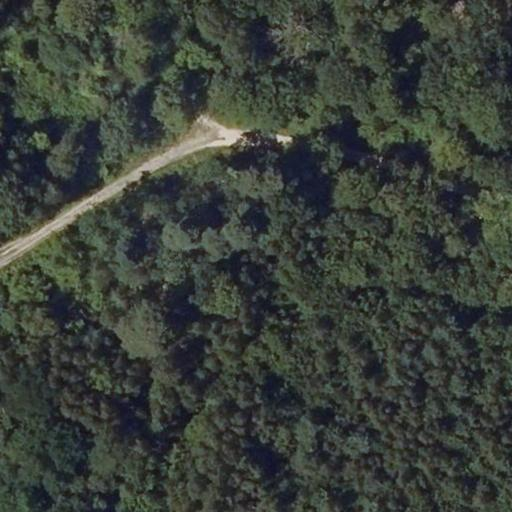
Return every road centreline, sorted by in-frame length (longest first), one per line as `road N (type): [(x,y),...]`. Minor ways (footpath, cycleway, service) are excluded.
road 1 (track): [(222,142),(511,209)]
road 2 (track): [(222,142),(180,153),(0,269)]
road 3 (track): [(167,0),(168,29),(222,142)]
